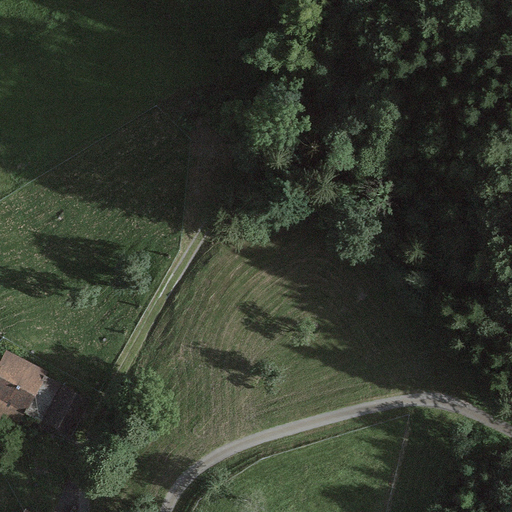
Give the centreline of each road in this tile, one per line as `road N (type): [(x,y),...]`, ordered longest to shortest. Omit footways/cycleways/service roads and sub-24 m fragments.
road 1 (track): [(250,0),(282,65),(274,115),(82,456)]
road 2 (track): [(511,429),(435,402),(353,411),(211,459),(165,511)]
